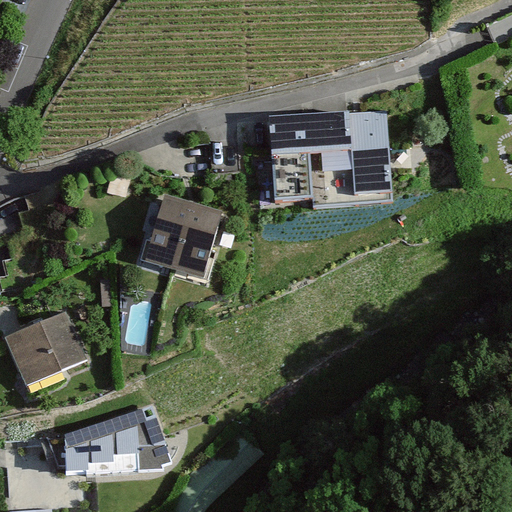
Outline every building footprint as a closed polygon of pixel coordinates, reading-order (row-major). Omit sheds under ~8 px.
[(387,118),(276,119),(277,193),(388,191),(387,118)] [(220,214),(168,200),(151,260),(202,275),(220,214)] [(0,257),(0,268),(5,293),(44,285),(38,251),(0,257)] [(67,317),(12,342),(32,386),(87,361),(67,317)] [(151,412),(71,437),(73,465),(169,465),(151,412)]
